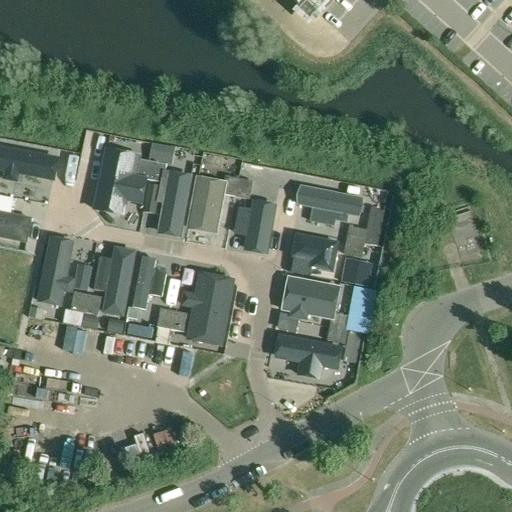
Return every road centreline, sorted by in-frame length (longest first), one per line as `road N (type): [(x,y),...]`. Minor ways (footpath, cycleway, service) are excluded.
road 1 (unknown): [(293,442),(261,384),(275,269),(96,232),(84,208),(98,139)]
road 2 (unclassified): [(147,511),(225,481),(422,378)]
road 3 (unclassified): [(422,378),(428,339),(446,315),(511,289)]
